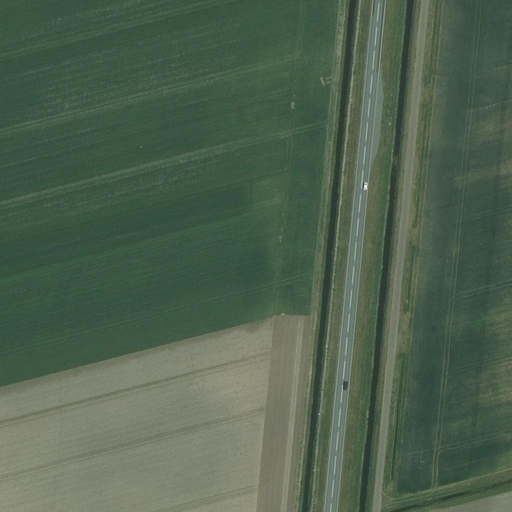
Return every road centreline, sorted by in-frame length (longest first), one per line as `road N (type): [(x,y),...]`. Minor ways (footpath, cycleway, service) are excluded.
road 1 (unclassified): [(374,511),(424,0)]
road 2 (trunk): [(326,511),(376,0)]
